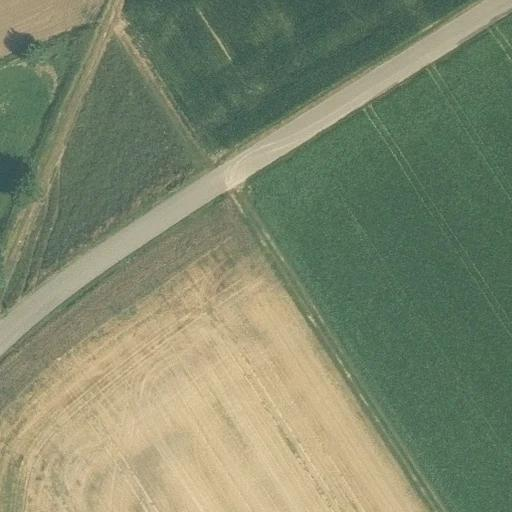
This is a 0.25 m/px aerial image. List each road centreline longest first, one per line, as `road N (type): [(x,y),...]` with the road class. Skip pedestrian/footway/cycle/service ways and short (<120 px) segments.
road 1 (unclassified): [(510,0),(103,257),(0,341)]
road 2 (track): [(113,8),(446,511)]
road 3 (track): [(117,0),(0,278)]
